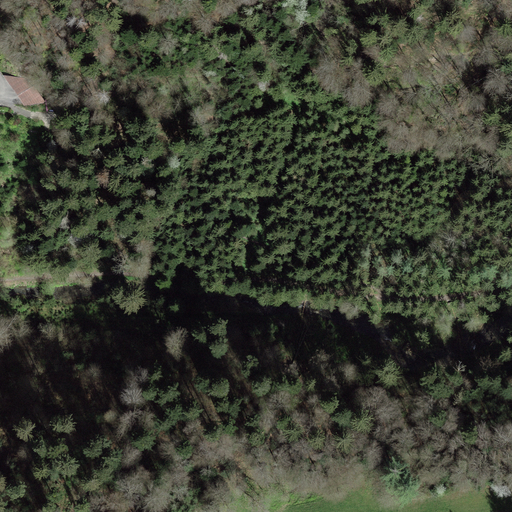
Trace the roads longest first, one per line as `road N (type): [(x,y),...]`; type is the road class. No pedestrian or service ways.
road 1 (track): [(393,295),(113,272),(0,275)]
road 2 (track): [(259,511),(253,485),(227,453),(87,420),(0,432)]
